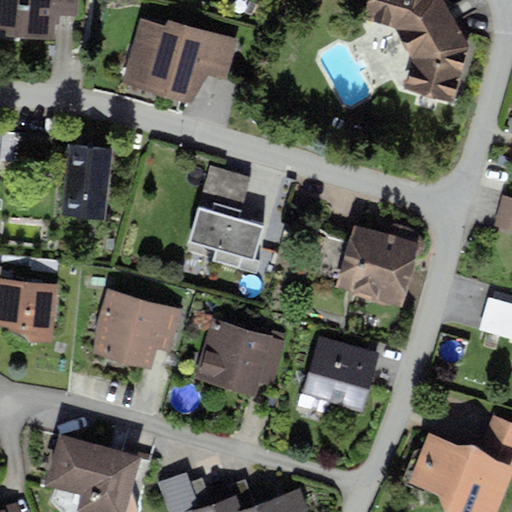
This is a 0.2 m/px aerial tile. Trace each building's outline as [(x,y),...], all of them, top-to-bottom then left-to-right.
[(0,0),(0,33),(55,41),(58,16),(83,20),(85,0),(0,0)] [(442,0),(368,0),(363,18),(395,28),(413,61),(404,89),(452,103),(469,48),(442,0)] [(172,26),(145,23),(128,86),(192,106),(212,77),(229,80),(239,40),(174,21),(172,26)] [(11,136),(7,165),(53,170),(56,141),(11,136)] [(112,151),(68,145),(59,214),(103,220),(112,151)] [(198,194),(187,230),(252,250),(263,214),(198,194)] [(511,198),(505,197),(497,227),(511,231),(511,198)] [(423,247),(355,228),(336,294),(405,313),(423,247)] [(3,265),(0,265),(0,324),(25,328),(36,342),(51,342),(59,285),(1,281),(3,265)] [(182,316),(112,296),(96,354),(153,369),(157,355),(171,358),(182,316)] [(286,341),(213,322),(197,382),(258,397),(262,384),(274,387),(286,341)] [(380,354),(319,336),(301,400),(361,418),(380,354)] [(462,448),(432,436),(414,483),(440,492),(452,511),(501,511),(511,485),(511,425),(493,417),(480,443),(462,448)] [(127,511),(142,458),(64,437),(51,486),(87,496),(83,511),(85,511),(127,511)] [(305,511),(300,495),(250,511),(305,511)] [(2,509),(0,509),(0,511),(20,511),(17,502),(2,507),(2,509)]
